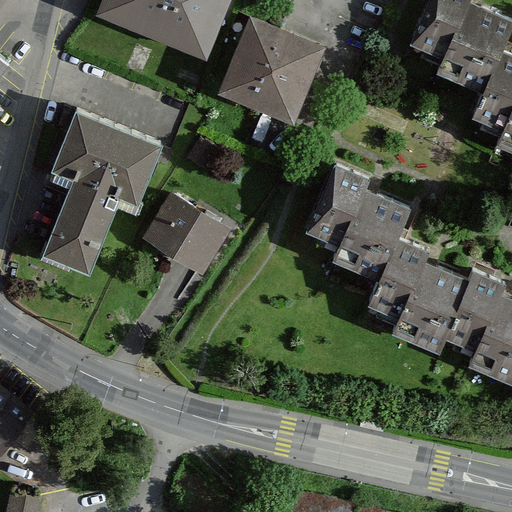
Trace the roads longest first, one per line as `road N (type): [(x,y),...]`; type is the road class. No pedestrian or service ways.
road 1 (tertiary): [(174,409),(282,448),(511,494)]
road 2 (tertiary): [(511,480),(287,425),(174,409)]
road 3 (tertiary): [(174,409),(49,358),(0,326)]
